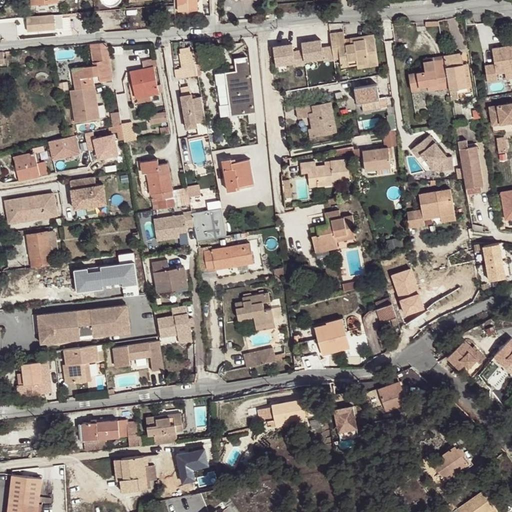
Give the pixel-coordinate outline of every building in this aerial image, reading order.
[(177,0),(178,11),(198,10),(197,0),(177,0)] [(63,14),(54,15),(55,29),(64,28),(63,18),(63,14)] [(54,15),(26,17),(27,31),(55,29),(54,15)] [(332,45),(334,59),(340,58),(348,57),(348,59),(357,58),(358,63),(368,62),(369,65),(378,64),(374,35),(350,38),(351,43),(344,44),(343,32),(330,33),(332,45)] [(334,59),(332,45),(322,46),(321,39),(302,41),(303,49),(304,60),(323,57),(324,61),(334,59)] [(107,42),(91,43),(93,61),(98,61),(98,65),(73,68),(76,89),(95,86),(94,81),(93,75),(100,74),(100,81),(112,79),(112,77),(113,76),(108,46),(107,42)] [(304,60),(303,49),(293,50),(292,43),(273,45),(276,64),(295,61),(295,64),(305,63),(304,60)] [(511,45),(493,49),(495,64),(485,66),(487,82),(497,80),(497,74),(508,73),(511,72),(511,45)] [(196,69),(193,51),(181,53),(184,72),(196,69)] [(449,87),(450,90),(451,99),(458,98),(457,90),(457,88),(466,86),(471,86),(467,64),(463,64),(461,53),(444,56),(449,87)] [(449,87),(444,56),(434,58),(434,60),(424,62),(425,71),(409,74),(412,91),(420,90),(419,87),(428,85),(429,91),(449,87)] [(254,112),(247,57),(235,58),(237,71),(216,74),(217,84),(227,82),(230,104),(220,105),(222,116),(254,112)] [(348,57),(340,58),(341,65),(358,63),(357,58),(348,59),(348,57)] [(144,69),(131,71),(133,83),(136,83),(139,97),(149,94),(158,92),(153,67),(158,66),(156,58),(143,61),(144,69)] [(217,84),(220,105),(230,104),(227,82),(217,84)] [(355,86),(358,102),(370,100),(372,110),(381,109),(381,108),(379,98),(376,82),(355,86)] [(76,89),(71,90),(76,122),(100,118),(95,86),(76,89)] [(206,120),(201,96),(193,98),(192,93),(181,95),(187,128),(197,126),(197,122),(206,120)] [(332,101),(297,107),(301,130),(309,128),(310,137),(333,132),(331,125),(336,124),(332,101)] [(511,102),(490,107),(493,125),(511,121),(511,102)] [(113,126),(122,124),(122,123),(120,111),(111,113),(113,126)] [(166,112),(150,115),(152,124),(168,121),(166,112)] [(396,126),(394,112),(387,113),(389,127),(396,126)] [(8,119),(0,120),(0,145),(3,145),(2,139),(12,137),(8,119)] [(122,123),(122,124),(124,139),(125,141),(129,141),(135,140),(132,121),(122,123)] [(124,139),(122,124),(113,126),(109,127),(112,141),(124,139)] [(66,128),(68,137),(72,136),(75,135),(73,127),(66,128)] [(452,156),(447,156),(429,135),(412,150),(418,158),(422,155),(433,168),(433,171),(453,169),(452,156)] [(72,136),(68,137),(49,141),(53,158),(63,156),(61,149),(72,146),(74,146),(74,144),(72,136)] [(497,137),(499,152),(507,151),(505,136),(497,137)] [(209,163),(204,138),(192,140),(197,165),(209,163)] [(467,139),(458,141),(464,178),(466,188),(467,188),(480,185),(483,185),(477,146),(468,147),(467,139)] [(118,158),(119,165),(124,164),(121,143),(115,144),(118,158)] [(353,145),(334,149),(335,154),(348,152),(348,155),(354,154),(354,149),(353,145)] [(74,153),(72,146),(61,149),(63,156),(74,153)] [(378,169),(391,167),(389,147),(363,150),(365,170),(378,169)] [(43,151),(34,153),(37,163),(45,161),(43,151)] [(34,152),(15,156),(17,167),(20,166),(23,179),(39,176),(39,174),(47,173),(45,161),(37,163),(34,153),(34,152)] [(190,204),(188,187),(173,190),(168,163),(158,165),(157,159),(141,162),(143,172),(148,171),(153,200),(162,199),(163,208),(190,204)] [(236,186),(249,183),(244,160),(231,162),(231,159),(222,160),(228,190),(236,188),(236,186)] [(254,183),(250,159),(244,160),(249,183),(254,183)] [(334,182),(349,181),(347,159),(331,160),(331,164),(326,165),(316,166),(315,161),(301,163),(302,172),(308,172),(309,181),(317,181),(318,185),(334,184),(334,182)] [(95,176),(70,180),(75,208),(87,206),(94,205),(107,203),(104,184),(96,185),(95,176)] [(290,179),(282,180),(284,197),(292,197),(290,179)] [(511,188),(500,189),(502,218),(511,217),(511,188)] [(408,213),(410,227),(424,225),(423,219),(441,216),(441,221),(455,219),(451,189),(420,194),(422,210),(408,213)] [(5,200),(9,223),(58,215),(54,192),(5,200)] [(162,199),(153,200),(154,209),(163,208),(162,199)] [(191,205),(192,212),(223,208),(221,200),(191,205)] [(223,208),(192,212),(194,222),(198,241),(228,236),(223,208)] [(192,212),(191,209),(184,210),(184,212),(154,217),(157,238),(174,235),(173,229),(178,229),(186,227),(186,223),(194,222),(192,212)] [(326,250),(338,247),(336,241),(336,237),(354,233),(353,226),(355,225),(352,215),(341,217),(339,209),(325,213),(327,223),(316,225),(318,234),(313,235),(315,245),(324,243),(326,250)] [(53,230),(48,231),(51,253),(58,252),(55,232),(53,230)] [(32,267),(52,264),(51,253),(48,231),(27,234),(31,267),(32,267)] [(486,262),(501,259),(498,241),(482,244),(486,262)] [(199,248),(201,269),(208,268),(215,267),(216,268),(254,262),(250,242),(212,248),(212,246),(199,248)] [(324,243),(315,245),(316,252),(326,250),(324,243)] [(144,256),(143,251),(136,252),(135,252),(138,273),(147,272),(145,264),(144,256)] [(138,273),(135,252),(126,253),(129,274),(138,273)] [(151,254),(144,256),(145,264),(153,263),(152,262),(151,254)] [(91,279),(109,276),(107,259),(88,262),(91,279)] [(486,262),(489,279),(505,277),(501,259),(486,262)] [(153,263),(154,272),(158,291),(188,286),(185,267),(169,270),(167,260),(152,262),(153,263)] [(147,272),(147,273),(154,272),(153,263),(145,264),(147,272)] [(52,264),(32,267),(36,293),(57,290),(56,284),(72,282),(70,266),(52,268),(52,264)] [(285,277),(283,267),(274,269),(276,278),(285,277)] [(138,286),(149,284),(147,276),(137,277),(138,286)] [(73,289),(72,282),(56,284),(57,290),(73,289)] [(114,297),(150,292),(149,284),(138,286),(113,289),(114,297)] [(236,302),(238,318),(255,316),(256,323),(273,320),(271,308),(264,309),(263,302),(270,300),(268,292),(243,297),(244,301),(236,302)] [(376,302),(378,308),(392,304),(390,298),(376,302)] [(271,308),(270,300),(263,302),(264,309),(271,308)] [(192,340),(186,304),(172,307),(174,315),(157,318),(161,337),(178,334),(179,342),(192,340)] [(396,316),(392,304),(378,308),(377,309),(381,321),(391,318),(396,316)] [(78,310),(43,313),(46,342),(94,338),(94,336),(128,333),(130,330),(128,307),(125,305),(93,308),(93,316),(79,317),(78,310)] [(93,316),(93,308),(78,310),(79,317),(93,316)] [(41,343),(46,342),(43,313),(38,314),(41,343)] [(327,323),(315,327),(323,355),(350,348),(343,319),(327,323)] [(511,338),(506,344),(494,356),(495,357),(507,368),(511,362),(511,338)] [(472,347),(465,339),(447,357),(460,369),(468,361),(471,364),(475,361),(478,364),(485,357),(477,349),(476,350),(472,347)] [(163,368),(158,340),(114,347),(117,366),(132,363),(131,358),(152,355),(154,370),(163,368)] [(97,345),(64,349),(66,364),(64,364),(66,382),(74,381),(74,383),(87,381),(84,362),(89,361),(104,359),(103,350),(98,351),(97,345)] [(260,351),(263,363),(276,360),(275,356),(273,348),(260,351)] [(260,351),(244,355),(247,367),(263,363),(260,351)] [(52,392),(49,360),(22,363),(24,373),(25,384),(19,385),(18,385),(19,396),(52,392)] [(400,381),(378,388),(386,411),(401,406),(403,409),(407,408),(406,404),(407,404),(400,381)] [(339,432),(357,429),(353,406),(349,406),(347,393),(336,395),(338,408),(335,408),(339,432)] [(306,417),(302,399),(272,404),(273,406),(263,408),(265,420),(275,418),(275,419),(276,423),(288,421),(306,417)] [(157,444),(177,442),(175,432),(175,424),(181,423),(180,413),(170,414),(170,415),(165,416),(165,417),(162,418),(162,415),(147,416),(149,435),(156,434),(157,444)] [(139,436),(137,421),(128,422),(127,419),(83,422),(84,440),(107,438),(129,436),(130,447),(140,446),(139,436)] [(107,438),(84,440),(85,450),(108,449),(107,438)] [(457,447),(455,445),(433,462),(446,480),(453,475),(460,469),(468,463),(462,455),(457,447)] [(459,445),(457,447),(462,455),(465,453),(459,445)] [(144,456),(121,458),(123,478),(121,479),(122,490),(148,488),(147,481),(145,466),(144,456)] [(123,478),(121,458),(115,459),(117,479),(121,479),(123,478)] [(155,465),(145,466),(147,481),(157,479),(155,465)] [(424,470),(416,476),(422,484),(430,478),(424,470)] [(38,511),(42,478),(14,474),(9,511),(38,511)] [(483,489),(458,508),(461,511),(488,511),(496,506),(483,489)]
